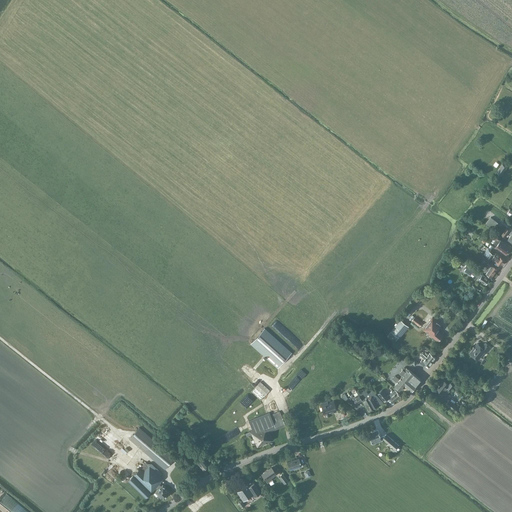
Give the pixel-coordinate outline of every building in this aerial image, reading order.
[(501,176),(507,168),(502,164),(496,172),(501,176)] [(493,229),(498,223),(491,217),(486,224),(493,229)] [(500,237),(493,232),(491,236),(495,240),(493,243),(493,244),(493,245),(496,246),(495,247),(506,254),(506,253),(507,254),(508,254),(510,251),(510,250),(509,250),(511,246),(503,240),(502,242),(500,240),(499,241),(498,240),(500,237)] [(495,254),(491,250),(486,256),(491,259),(491,260),(492,259),(501,266),(506,258),(497,252),(495,254)] [(483,254),(481,257),(488,262),(491,259),(486,256),(483,254)] [(484,265),(475,258),(473,261),(482,268),(484,265)] [(495,273),(498,269),(492,265),(489,263),(486,267),(495,273)] [(470,275),(472,273),(480,279),(479,279),(480,280),(485,284),(489,280),(482,275),(482,276),(474,270),(467,264),(465,267),(466,268),(465,271),(470,275)] [(495,273),(486,267),(484,270),(486,271),(487,270),(488,271),(486,274),(492,278),(495,273)] [(422,323),(415,317),(412,320),(413,321),(411,323),(418,329),(420,326),(422,323)] [(438,341),(443,335),(437,330),(441,325),(432,317),(423,329),(438,341)] [(294,337),(277,320),(272,325),(289,342),(294,337)] [(399,338),(409,326),(400,320),(391,331),(399,338)] [(264,328),(250,344),(278,368),(292,353),(264,328)] [(487,353),(491,348),(486,343),(482,347),(477,343),(474,347),(470,353),(478,360),(485,352),(487,353)] [(428,354),(427,354),(426,352),(424,354),(424,355),(433,361),(436,357),(430,353),(428,354)] [(433,361),(424,355),(424,354),(422,353),(421,355),(424,358),(425,358),(423,361),(430,366),(433,361)] [(415,366),(420,360),(417,357),(412,363),(415,366)] [(403,375),(399,380),(394,376),(392,379),(397,383),(394,385),(401,391),(405,386),(411,391),(417,385),(421,380),(413,373),(416,370),(411,366),(409,369),(408,369),(407,370),(404,367),(400,373),(403,375)] [(386,379),(381,375),(378,380),(383,384),(386,379)] [(449,393),(454,386),(455,385),(459,388),(461,386),(453,379),(450,383),(450,382),(449,384),(444,380),(437,389),(442,393),(444,389),(449,393)] [(260,382),(255,388),(251,392),(261,400),(264,396),(270,391),(260,382)] [(360,397),(362,400),(369,411),(383,403),(382,401),(372,391),(368,394),(367,393),(365,390),(359,394),(360,397)] [(382,390),(378,393),(384,401),(389,398),(388,396),(382,390)] [(399,399),(401,397),(395,390),(390,394),(388,396),(389,398),(393,403),(398,398),(399,399)] [(362,400),(360,397),(359,394),(353,398),(352,396),(350,398),(351,401),(354,399),(356,404),(362,400)] [(460,409),(449,400),(446,404),(457,413),(460,409)] [(267,404),(270,410),(275,408),(272,401),(267,404)] [(337,411),(334,401),(328,403),(328,401),(321,403),(322,406),(325,417),(332,414),(331,412),(337,411)] [(273,440),(270,432),(285,425),(280,413),(271,417),(269,412),(248,421),(252,430),(250,431),(257,447),(269,442),(269,441),(273,440)] [(129,439),(137,446),(165,470),(175,458),(139,427),(129,439)] [(395,449),(399,445),(386,434),(384,436),(383,436),(381,437),(378,430),(368,434),(373,444),(382,440),(381,439),(382,438),(393,448),(391,450),(395,453),(397,451),(395,449)] [(194,461),(203,470),(208,466),(200,456),(198,458),(194,461)] [(287,462),(289,470),(301,466),(298,458),(287,462)] [(162,473),(156,467),(155,468),(154,467),(152,469),(146,462),(133,475),(128,480),(145,498),(151,492),(156,488),(158,490),(155,492),(161,498),(162,496),(163,498),(167,494),(166,493),(168,491),(165,488),(166,488),(162,485),(161,486),(159,484),(160,483),(160,482),(163,479),(160,476),(162,473)] [(191,466),(190,465),(187,462),(183,467),(187,471),(191,466)] [(272,480),(270,478),(276,474),(271,468),(261,474),(267,483),(272,480)] [(283,474),(279,477),(284,484),(288,481),(283,474)] [(252,494),(254,497),(260,493),(254,483),(248,487),(247,485),(237,491),(243,500),(252,494)]
